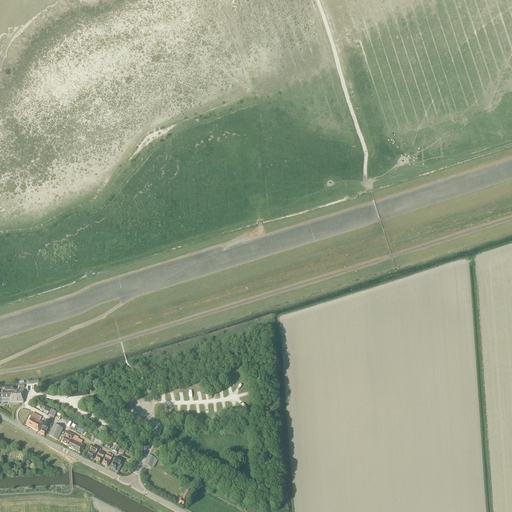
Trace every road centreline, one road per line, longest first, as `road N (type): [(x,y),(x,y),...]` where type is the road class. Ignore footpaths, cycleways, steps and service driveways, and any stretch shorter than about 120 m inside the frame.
road 1 (unclassified): [(0,372),(511,218)]
road 2 (unclassified): [(181,511),(0,415)]
